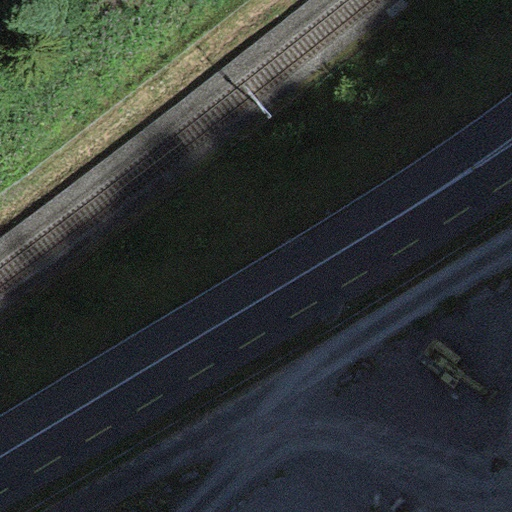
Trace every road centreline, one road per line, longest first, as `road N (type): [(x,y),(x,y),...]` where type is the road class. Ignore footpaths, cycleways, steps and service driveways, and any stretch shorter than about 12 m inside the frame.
road 1 (track): [(73,511),(511,245)]
road 2 (primary): [(0,460),(364,242)]
road 3 (primary): [(511,124),(364,242)]
road 4 (primary): [(364,242),(511,160)]
